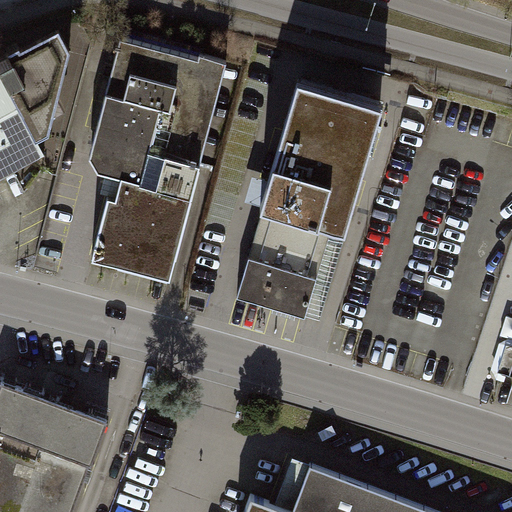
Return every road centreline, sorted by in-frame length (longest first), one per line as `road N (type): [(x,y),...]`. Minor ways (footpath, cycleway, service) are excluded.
road 1 (unclassified): [(0,294),(511,440)]
road 2 (secondary): [(242,0),(511,72)]
road 3 (secondary): [(511,36),(397,0)]
